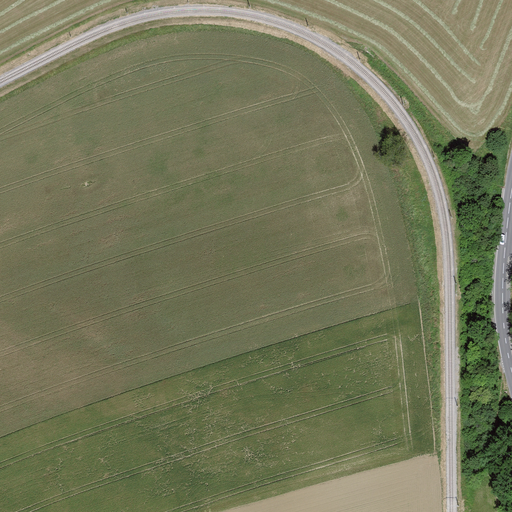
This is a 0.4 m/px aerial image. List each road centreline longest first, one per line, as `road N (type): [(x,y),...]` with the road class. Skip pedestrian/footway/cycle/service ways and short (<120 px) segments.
road 1 (tertiary): [(511,370),(503,310),(511,190)]
road 2 (track): [(505,339),(485,491)]
